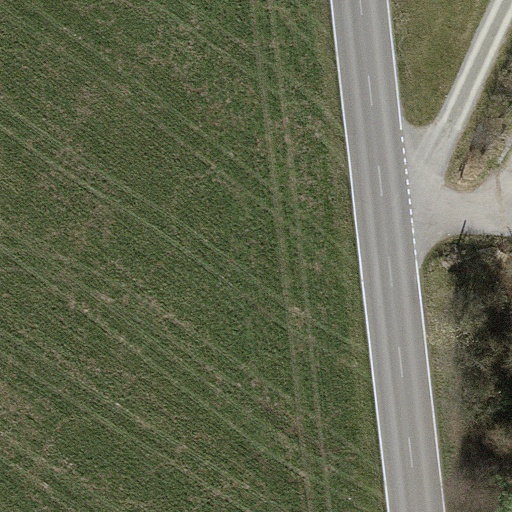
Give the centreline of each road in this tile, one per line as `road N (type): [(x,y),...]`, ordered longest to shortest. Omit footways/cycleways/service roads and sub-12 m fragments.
road 1 (tertiary): [(415,511),(360,0)]
road 2 (track): [(510,0),(386,263)]
road 3 (unknown): [(389,294),(478,268),(511,241)]
